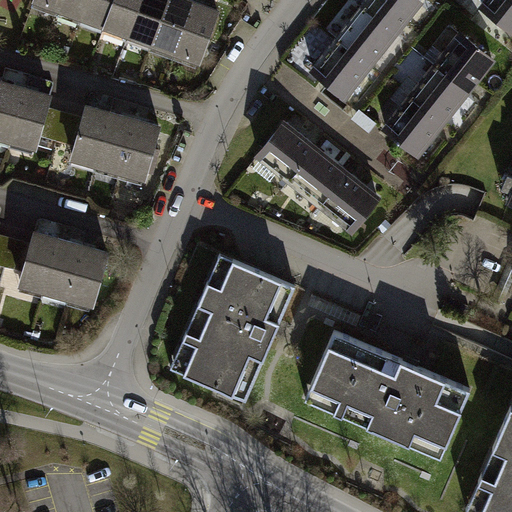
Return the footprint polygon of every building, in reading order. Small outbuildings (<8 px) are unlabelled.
[(202,0),(33,0),(33,3),(193,65),(217,5),(202,0)] [(341,59),(331,71),(359,93),(434,0),(364,0),(326,47),(341,59)] [(511,0),(479,0),(477,3),(511,31),(511,0)] [(417,116),(404,132),(428,152),(511,53),(511,52),(471,18),(400,102),(417,116)] [(54,94),(0,79),(0,136),(39,147),(54,94)] [(159,129),(87,105),(72,151),(143,175),(159,129)] [(395,185),(299,109),(272,143),(369,219),(395,185)] [(114,250),(38,227),(17,294),(93,317),(114,250)] [(300,285),(215,248),(164,363),(248,400),(300,285)] [(479,389),(342,326),(312,390),(450,453),(479,389)] [(511,511),(511,403),(467,501),(491,511),(511,511)]
